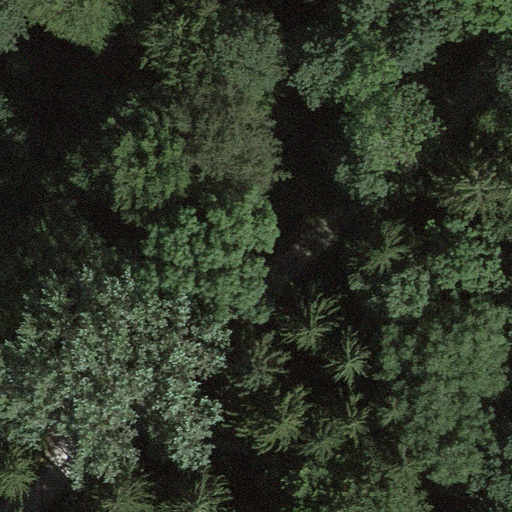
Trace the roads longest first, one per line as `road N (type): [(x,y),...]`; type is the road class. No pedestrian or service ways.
road 1 (track): [(511,39),(436,126),(134,411),(71,468),(5,511)]
road 2 (track): [(511,488),(0,386)]
